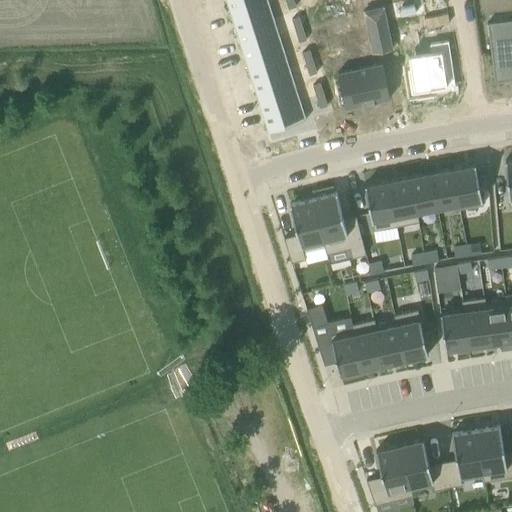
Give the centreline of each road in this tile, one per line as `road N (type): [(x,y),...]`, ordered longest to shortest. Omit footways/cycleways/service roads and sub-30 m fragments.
road 1 (residential): [(323,431),(235,176)]
road 2 (residential): [(235,176),(480,126)]
road 3 (residential): [(323,431),(511,392)]
road 4 (residential): [(235,176),(180,0)]
road 5 (residential): [(480,126),(458,0)]
